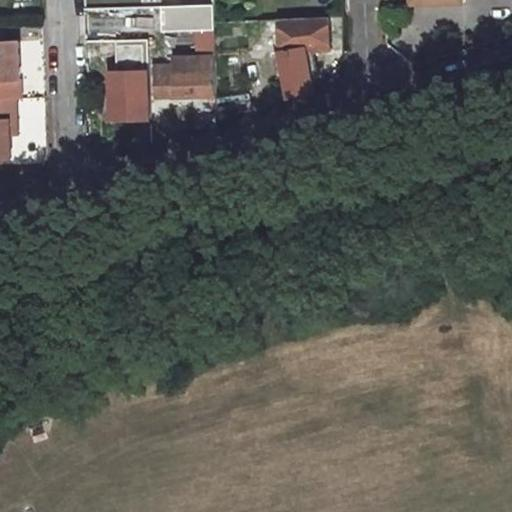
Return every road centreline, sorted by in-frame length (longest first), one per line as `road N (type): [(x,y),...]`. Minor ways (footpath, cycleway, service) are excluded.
road 1 (unclassified): [(81,204),(371,114)]
road 2 (residential): [(81,204),(66,0)]
road 3 (unclassified): [(371,114),(511,71)]
